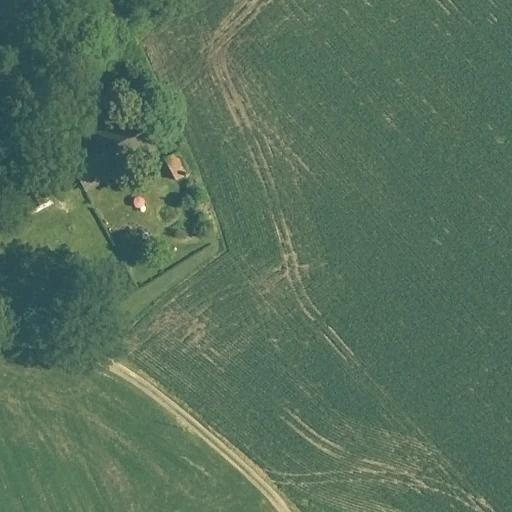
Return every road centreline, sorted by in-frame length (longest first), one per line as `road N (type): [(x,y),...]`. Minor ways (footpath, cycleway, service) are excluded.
road 1 (unclassified): [(0,340),(49,348),(252,474),(273,511)]
road 2 (unclassified): [(0,118),(131,0)]
